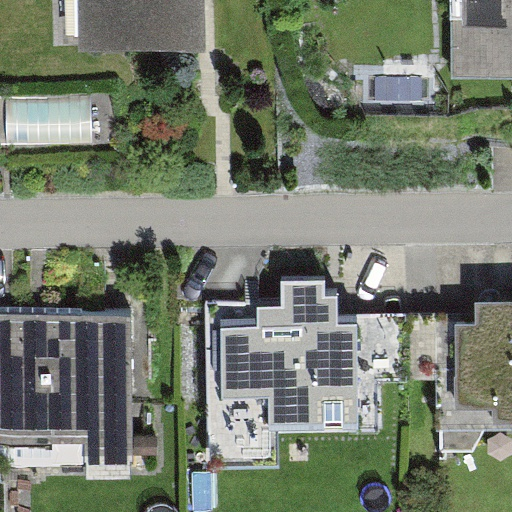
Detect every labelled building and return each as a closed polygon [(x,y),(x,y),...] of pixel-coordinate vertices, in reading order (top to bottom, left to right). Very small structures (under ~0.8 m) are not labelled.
[(207,0),(77,0),(78,53),(208,53),(207,0)] [(511,0),(452,0),(454,80),(511,80),(511,0)] [(438,329),(439,411),(480,410),(481,426),(511,425),(511,305),(465,307),(465,327),(438,329)] [(196,322),(199,446),(366,442),(363,327),(311,328),(310,319),(196,322)] [(0,455),(69,454),(70,485),(114,484),(112,336),(0,338),(0,455)]
